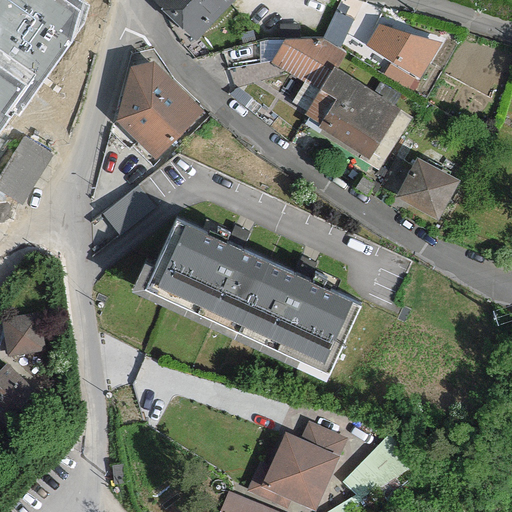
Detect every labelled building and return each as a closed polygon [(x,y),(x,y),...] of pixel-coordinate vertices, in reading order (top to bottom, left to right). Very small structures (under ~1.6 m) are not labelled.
[(162,0),(194,34),(227,0),(162,0)] [(343,0),(340,6),(356,16),(360,17),(367,0),(366,0),(343,0)] [(60,1),(29,41),(72,74),(102,32),(60,1)] [(326,31),(342,42),(356,16),(340,6),(336,13),(326,31)] [(370,45),(395,56),(387,71),(421,86),(441,42),(383,16),(370,45)] [(285,35),(278,57),(310,79),(297,99),(329,120),(328,122),(371,149),(367,155),(380,163),(411,115),(340,67),(354,48),(323,37),(285,35)] [(156,69),(140,75),(123,118),(154,152),(195,113),(156,69)] [(30,125),(0,176),(0,194),(18,205),(57,140),(30,125)] [(104,211),(138,185),(156,170),(132,146),(129,150),(110,131),(91,201),(104,211)] [(424,155),(405,187),(442,208),(461,175),(424,155)] [(377,178),(368,172),(361,182),(371,189),(377,178)] [(104,211),(102,213),(119,235),(155,208),(138,185),(104,211)] [(227,241),(176,217),(144,285),(328,370),(359,302),(308,279),(295,273),(241,248),(227,241)] [(234,227),(227,241),(241,248),(248,233),(234,227)] [(301,258),(295,273),(308,279),(315,264),(301,258)] [(6,320),(10,351),(41,347),(38,317),(6,320)] [(68,364),(56,365),(58,378),(70,376),(68,364)] [(0,370),(0,420),(2,423),(30,394),(3,368),(0,370)] [(304,446),(285,438),(271,472),(264,469),(256,488),(286,501),(289,493),(313,503),(340,440),(311,428),(304,446)] [(369,501),(411,456),(387,434),(345,479),(369,501)] [(121,466),(111,467),(113,485),(123,484),(121,466)] [(292,511),(232,487),(221,511),(292,511)]
